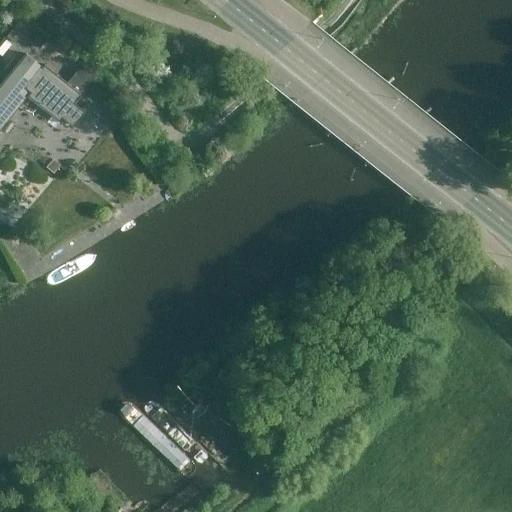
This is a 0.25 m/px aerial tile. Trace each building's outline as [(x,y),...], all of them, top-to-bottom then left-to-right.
[(22,34),(40,49),(46,41),(21,20),(8,36),(16,43),(22,34)] [(43,67),(27,54),(20,62),(14,58),(5,68),(11,73),(0,86),(0,122),(27,89),(63,118),(74,126),(85,113),(74,104),(82,95),(81,94),(68,83),(45,65),(43,67)] [(68,83),(81,94),(96,77),(82,66),(68,83)] [(46,167),(54,173),(60,165),(53,159),(46,167)] [(511,421),(496,404),(375,511),(469,511),(493,491),(511,511),(511,421)]
